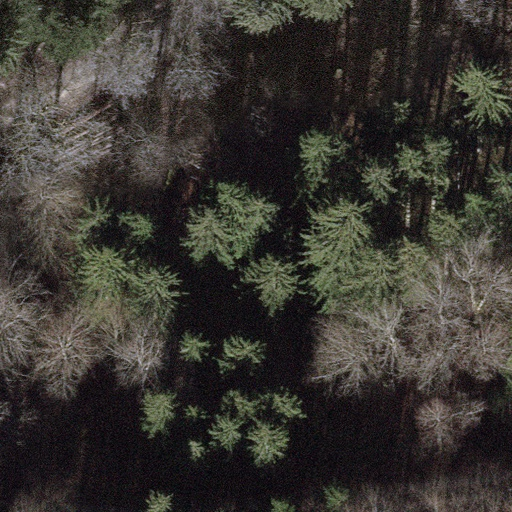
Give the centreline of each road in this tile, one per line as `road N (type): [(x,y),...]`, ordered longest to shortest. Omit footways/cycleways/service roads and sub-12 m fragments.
road 1 (track): [(0,511),(310,511),(511,478)]
road 2 (track): [(230,0),(0,100)]
